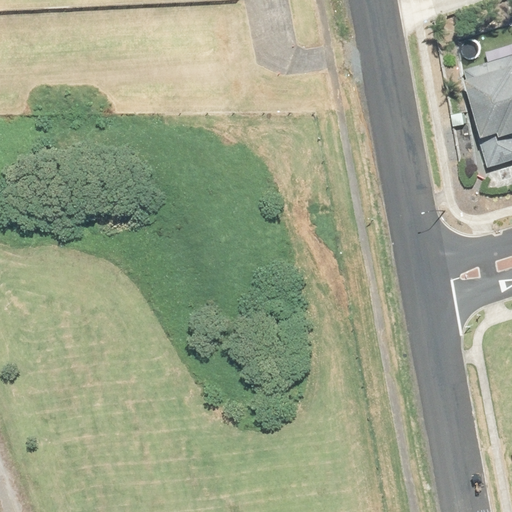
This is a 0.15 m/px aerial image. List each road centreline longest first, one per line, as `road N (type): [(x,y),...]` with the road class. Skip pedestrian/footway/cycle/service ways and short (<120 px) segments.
road 1 (residential): [(370,0),(423,288)]
road 2 (residential): [(423,288),(464,511)]
